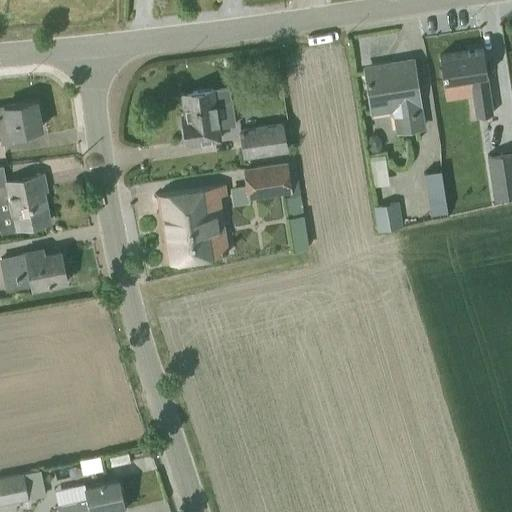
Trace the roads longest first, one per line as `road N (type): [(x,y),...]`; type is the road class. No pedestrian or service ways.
road 1 (residential): [(197,511),(138,343),(106,202),(87,48)]
road 2 (unclassified): [(299,22),(87,48)]
road 3 (unclassified): [(445,0),(299,22)]
